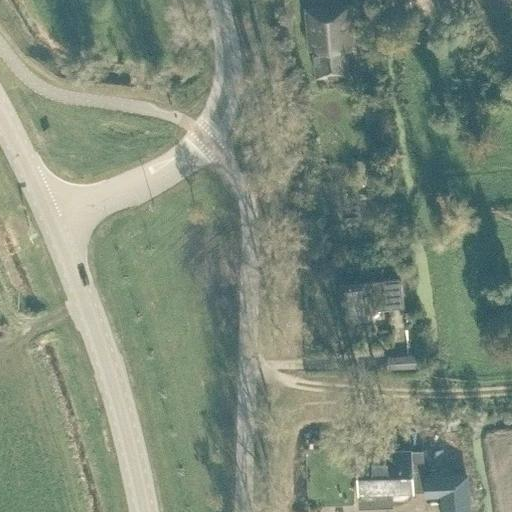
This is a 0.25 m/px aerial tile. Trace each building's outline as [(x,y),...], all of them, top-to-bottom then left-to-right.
[(347,49),(356,49),(352,5),(305,9),(309,49),(313,49),(316,75),(349,73),(347,49)] [(367,310),(404,306),(400,277),(341,284),(344,313),(355,311),(356,319),(368,318),(367,310)] [(408,354),(409,366),(417,366),(416,354),(408,354)] [(413,490),(411,450),(372,451),(372,460),(357,461),(358,488),(392,487),(392,491),(413,490)] [(442,511),(468,511),(466,474),(424,477),(426,494),(442,494),(442,511)]
